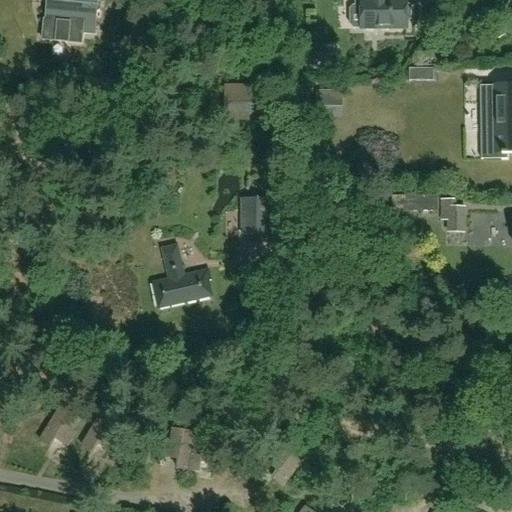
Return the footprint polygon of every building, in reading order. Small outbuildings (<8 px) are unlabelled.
[(80,43),(81,33),(94,35),(98,0),(46,0),(44,25),(45,25),(43,39),(80,43)] [(361,0),(362,30),(409,29),(409,23),(412,20),(412,8),(409,5),(408,0),(361,0)] [(434,71),(410,71),(410,83),(434,83),(434,71)] [(111,80),(109,101),(123,102),(125,81),(111,80)] [(511,85),(494,86),(494,87),(481,87),(481,129),(495,129),(495,154),(501,154),(501,160),(508,160),(508,154),(511,154),(511,85)] [(258,88),(226,88),(225,114),(258,114),(258,88)] [(465,133),(466,92),(441,91),(441,133),(465,133)] [(272,166),(280,166),(280,153),(272,153),(272,166)] [(435,197),(391,197),(392,213),(436,213),(435,197)] [(241,199),(242,237),(273,237),(272,199),(241,199)] [(464,235),(466,208),(457,208),(457,201),(441,200),(441,222),(447,222),(447,234),(464,235)] [(154,284),(157,298),(159,310),(213,297),(210,282),(213,282),(210,272),(186,277),(179,247),(162,250),(169,281),(154,284)] [(50,448),(55,440),(68,447),(76,434),(72,432),(79,421),(60,409),(40,442),(50,448)] [(97,445),(110,452),(117,457),(125,444),(114,437),(121,426),(102,415),(82,447),(79,445),(74,453),(87,461),(97,445)] [(164,458),(179,460),(177,469),(188,471),(194,433),(173,430),(171,443),(166,442),(164,458)] [(194,433),(188,471),(199,473),(201,464),(216,466),(218,450),(213,449),(215,437),(194,433)] [(279,473),(273,480),(282,487),(306,457),(289,444),(281,453),(277,451),(267,463),(279,473)]
